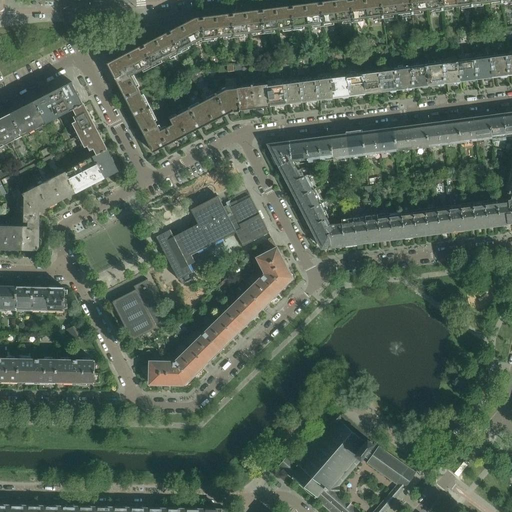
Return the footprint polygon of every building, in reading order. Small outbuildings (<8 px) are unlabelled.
[(350,0),(340,0),(336,1),(339,22),(353,21),(350,0)] [(366,0),(350,0),(353,21),(368,19),(366,0)] [(381,0),(366,0),(368,19),(383,17),(381,0)] [(396,0),(381,0),(383,17),(399,15),(396,0)] [(410,0),(396,0),(399,15),(412,13),(410,0)] [(425,0),(410,0),(412,13),(427,11),(425,0)] [(440,0),(425,0),(427,11),(442,9),(440,0)] [(456,0),(440,0),(442,9),(457,7),(456,0)] [(336,1),(322,2),(324,24),(339,22),(336,1)] [(322,2),(307,4),(309,26),(324,24),(322,2)] [(307,4),(292,6),(295,28),(309,26),(307,4)] [(292,6),(277,8),(280,30),(295,28),(292,6)] [(277,8),(262,10),(265,32),(280,30),(277,8)] [(262,10),(247,12),(250,34),(265,32),(262,10)] [(247,12),(232,14),(235,36),(250,34),(247,12)] [(232,14),(217,16),(220,38),(235,36),(232,14)] [(217,16),(203,18),(205,40),(220,38),(217,16)] [(196,18),(182,26),(192,46),(204,40),(205,40),(203,18),(198,18),(196,18)] [(182,26),(168,33),(179,53),(192,46),(182,26)] [(168,33),(155,40),(165,60),(179,53),(168,33)] [(155,40),(141,47),(152,67),(165,60),(155,40)] [(141,47),(129,53),(134,64),(139,73),(152,67),(141,47)] [(129,53),(108,64),(117,81),(130,75),(127,68),(134,64),(129,53)] [(505,54),(489,56),(492,78),(501,77),(502,78),(507,77),(508,76),(505,54)] [(489,56),(473,59),(476,80),(486,79),(487,80),(491,79),(492,78),(489,56)] [(473,59),(457,61),(460,82),(470,81),(471,82),(475,82),(476,80),(473,59)] [(457,61),(442,63),(444,84),(454,83),(455,84),(459,84),(460,82),(457,61)] [(442,63),(426,65),(428,86),(438,85),(439,86),(444,86),(444,84),(442,63)] [(130,75),(117,81),(126,99),(140,92),(132,77),(139,73),(134,64),(127,68),(130,75)] [(426,65),(410,67),(413,89),(422,87),(423,88),(428,88),(428,86),(426,65)] [(410,67),(394,69),(397,91),(406,89),(407,90),(412,90),(413,89),(410,67)] [(394,69),(378,71),(381,93),(391,91),(391,92),(396,92),(397,91),(394,69)] [(378,71),(362,73),(365,95),(375,94),(376,95),(380,94),(381,93),(378,71)] [(362,73),(346,75),(349,97),(359,95),(360,97),(364,96),(365,95),(362,73)] [(346,75),(330,77),(333,99),(343,97),(344,99),(348,98),(349,97),(346,75)] [(330,77),(315,79),(317,101),(327,100),(328,101),(333,100),(333,99),(330,77)] [(315,79),(299,81),(302,103),(311,102),(312,103),(317,102),(317,101),(315,79)] [(299,81),(282,83),(285,105),(295,104),(296,105),(301,104),(302,103),(299,81)] [(84,105),(72,82),(59,89),(71,112),(74,110),(84,105)] [(282,83),(267,85),(270,107),(279,106),(280,107),(285,106),(285,105),(282,83)] [(267,85),(252,87),(255,109),(270,107),(267,85)] [(252,87),(237,89),(240,111),(255,109),(252,87)] [(59,89),(47,95),(59,118),(71,112),(59,89)] [(228,90),(215,97),(225,116),(234,111),(234,113),(240,112),(240,111),(237,89),(228,90)] [(140,92),(126,99),(135,117),(149,110),(140,92)] [(47,95),(35,102),(47,124),(59,118),(47,95)] [(215,97),(202,104),(211,123),(225,116),(215,97)] [(35,102),(24,108),(35,130),(47,124),(35,102)] [(202,104),(189,111),(198,130),(211,123),(202,104)] [(95,127),(84,105),(74,110),(77,116),(74,118),(76,123),(72,124),(79,136),(95,127)] [(24,108),(11,114),(22,136),(35,130),(24,108)] [(149,110),(135,117),(144,133),(157,127),(149,110)] [(189,111),(175,117),(185,137),(198,130),(189,111)] [(511,113),(503,115),(506,136),(511,135),(511,113)] [(11,114),(0,119),(0,121),(11,142),(22,136),(11,114)] [(503,115),(489,117),(492,138),(506,136),(503,115)] [(173,126),(165,130),(168,135),(159,139),(163,148),(185,137),(175,117),(170,120),(173,126)] [(489,117),(472,119),(475,141),(492,138),(489,117)] [(472,119),(456,121),(459,143),(475,141),(472,119)] [(0,147),(11,142),(0,121),(0,147)] [(456,121),(441,123),(444,145),(447,144),(459,143),(456,121)] [(441,123),(425,125),(428,147),(441,145),(444,145),(441,123)] [(425,125),(409,127),(412,149),(428,147),(425,125)] [(107,150),(95,127),(79,136),(85,148),(88,147),(90,151),(94,149),(97,155),(107,150)] [(157,127),(144,133),(154,153),(163,148),(159,139),(168,135),(165,130),(160,132),(157,127)] [(409,127),(394,129),(396,151),(412,149),(409,127)] [(394,129),(378,131),(381,153),(396,151),(394,129)] [(378,131),(362,133),(365,155),(381,153),(378,131)] [(362,133),(346,135),(349,157),(365,155),(362,133)] [(346,135),(330,137),(333,159),(349,157),(346,135)] [(330,137),(318,139),(321,161),(333,159),(330,137)] [(306,140),(309,160),(309,162),(321,161),(318,139),(306,140)] [(306,140),(290,143),(292,161),(294,162),(309,160),(306,140)] [(269,145),(280,167),(292,161),(290,143),(269,145)] [(118,171),(107,150),(97,155),(93,157),(94,159),(104,178),(118,171)] [(87,162),(86,160),(79,164),(90,185),(104,178),(94,159),(87,162)] [(292,161),(280,167),(289,184),(305,176),(301,168),(298,170),(294,162),(292,161)] [(90,185),(79,164),(72,168),(73,170),(66,173),(76,193),(90,185)] [(417,172),(410,173),(411,182),(418,181),(417,172)] [(66,173),(52,180),(62,200),(76,193),(66,173)] [(305,176),(289,184),(296,198),(314,189),(307,175),(305,176)] [(62,200),(52,180),(39,187),(49,207),(62,200)] [(49,207),(39,187),(25,194),(27,198),(33,209),(33,212),(40,212),(49,207)] [(314,189),(296,198),(303,212),(321,202),(314,189)] [(192,255),(237,232),(244,246),(269,233),(251,197),(238,204),(237,201),(224,207),(218,196),(191,210),(195,216),(199,224),(174,237),(171,230),(157,237),(179,280),(180,279),(182,284),(192,280),(189,274),(193,272),(189,265),(196,262),(192,255)] [(497,199),(497,201),(500,225),(511,223),(511,219),(509,199),(509,197),(497,199)] [(40,212),(33,212),(33,209),(27,198),(26,222),(30,222),(29,228),(30,230),(39,230),(40,212)] [(497,201),(485,202),(488,227),(500,225),(497,201)] [(321,202),(303,212),(311,226),(327,218),(328,217),(321,202)] [(485,202),(473,204),(476,227),(476,228),(488,227),(485,202)] [(473,204),(461,205),(464,230),(476,228),(476,227),(473,204)] [(461,205),(449,207),(452,231),(464,230),(461,205)] [(425,208),(425,210),(428,234),(440,233),(437,208),(433,209),(433,207),(425,208)] [(449,207),(437,208),(440,233),(452,231),(449,207)] [(425,210),(413,211),(416,236),(428,234),(425,210)] [(413,211),(402,213),(405,237),(416,236),(413,211)] [(402,213),(390,214),(393,239),(405,237),(402,213)] [(377,214),(365,215),(369,241),(369,242),(381,240),(378,216),(377,214)] [(390,214),(378,216),(381,240),(393,239),(390,214)] [(365,215),(354,217),(357,244),(369,242),(369,241),(365,215)] [(341,218),(342,223),(345,245),(357,244),(354,217),(341,218)] [(327,218),(311,226),(322,248),(327,247),(327,246),(330,245),(327,227),(330,224),(327,218)] [(342,223),(330,224),(327,227),(330,245),(330,247),(345,245),(342,223)] [(8,227),(0,227),(0,248),(8,249),(8,227)] [(24,227),(8,227),(8,249),(23,249),(24,227)] [(30,230),(29,228),(24,227),(23,249),(39,250),(39,230),(30,230)] [(277,248),(272,238),(261,244),(266,253),(277,248)] [(285,263),(277,248),(266,253),(257,258),(262,269),(270,265),(272,270),(285,263)] [(285,263),(272,270),(270,265),(262,269),(265,274),(262,277),(278,293),(293,278),(285,263)] [(278,293),(262,277),(249,291),(264,306),(278,293)] [(113,301),(114,302),(133,339),(133,340),(155,329),(157,332),(171,325),(171,324),(164,311),(166,310),(164,311),(148,280),(148,279),(134,287),(135,290),(113,301)] [(15,287),(0,287),(0,309),(15,309),(15,287)] [(33,288),(15,287),(15,309),(33,310),(33,288)] [(50,288),(33,288),(33,310),(49,310),(50,288)] [(66,288),(50,288),(49,310),(65,310),(66,288)] [(264,306),(249,291),(234,305),(249,321),(264,306)] [(249,321),(234,305),(219,320),(235,335),(249,321)] [(235,335),(219,320),(205,334),(220,350),(235,335)] [(80,324),(68,330),(71,336),(83,330),(80,324)] [(83,330),(71,336),(74,342),(86,336),(83,330)] [(220,350),(205,334),(190,348),(205,364),(220,350)] [(205,364),(190,348),(176,362),(191,378),(205,364)] [(164,369),(164,362),(151,362),(151,357),(152,357),(149,351),(138,356),(142,363),(151,363),(150,384),(167,384),(167,370),(164,369)] [(19,359),(7,359),(0,359),(0,367),(0,380),(19,381),(19,359)] [(38,360),(24,359),(19,359),(19,381),(37,382),(38,360)] [(57,360),(45,360),(38,360),(37,382),(56,382),(57,360)] [(76,360),(62,360),(57,360),(56,382),(76,382),(76,360)] [(95,361),(82,360),(76,360),(76,382),(100,383),(100,373),(95,373),(95,361)] [(176,362),(171,362),(164,362),(164,369),(167,370),(167,384),(184,385),(191,378),(176,362)] [(339,485),(362,459),(365,455),(374,443),(373,442),(369,439),(343,416),(341,417),(341,415),(340,414),(337,414),(336,415),(334,414),(293,460),(288,456),(279,467),(323,505),(338,487),(339,487),(339,485)] [(416,473),(374,443),(365,455),(370,459),(368,463),(398,485),(397,486),(374,511),(360,511),(340,495),(340,492),(339,493),(338,487),(323,505),(331,511),(384,511),(399,495),(408,484),(412,478),(416,473)]
